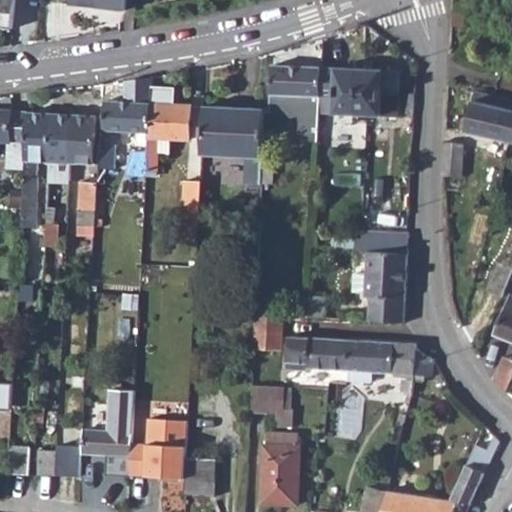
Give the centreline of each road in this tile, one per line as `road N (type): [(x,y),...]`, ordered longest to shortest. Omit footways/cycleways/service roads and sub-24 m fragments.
road 1 (residential): [(511,423),(487,402),(443,335),(430,284),(431,53),(418,0)]
road 2 (residential): [(350,6),(259,32),(0,79)]
